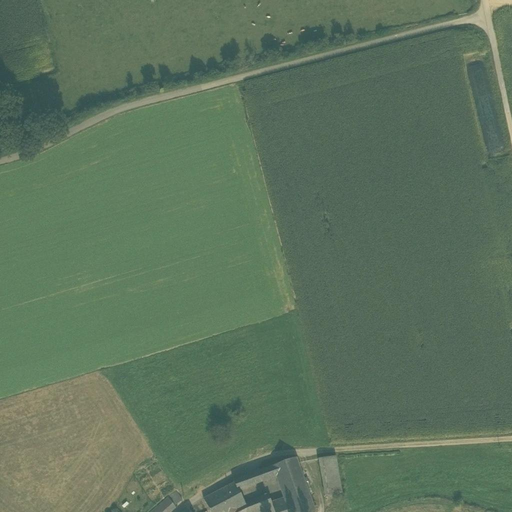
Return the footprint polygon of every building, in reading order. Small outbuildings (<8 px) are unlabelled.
[(318,459),(323,496),(342,493),(336,456),(318,459)] [(315,511),(296,458),(261,471),(265,481),(276,477),(284,498),(288,511),(315,511)] [(261,471),(253,473),(257,484),(265,481),(261,471)] [(239,490),(257,484),(253,473),(233,480),(234,483),(235,482),(239,490)] [(203,498),(210,511),(233,511),(246,506),(245,504),(239,490),(235,482),(234,483),(203,498)] [(168,497),(170,500),(179,494),(176,491),(168,497)] [(179,494),(170,500),(174,505),(182,500),(179,494)] [(274,511),(272,502),(269,494),(245,504),(246,506),(233,511),(274,511)] [(169,511),(175,507),(174,505),(170,500),(168,497),(150,511),(169,511)] [(288,511),(284,498),(272,502),(274,511),(288,511)]
